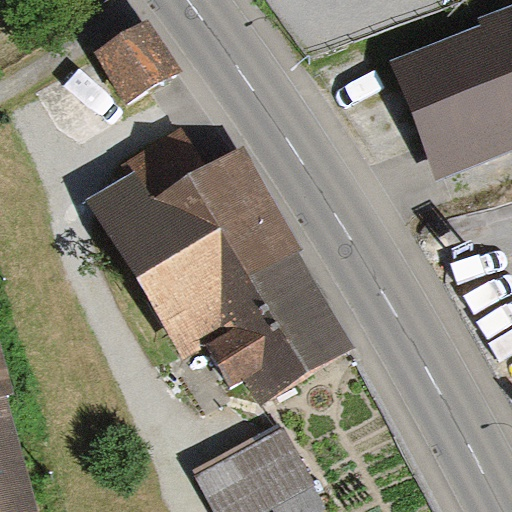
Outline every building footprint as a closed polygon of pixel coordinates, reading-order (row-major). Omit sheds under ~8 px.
[(484,31),(389,68),(438,190),(511,161),(511,12),(481,25),(484,31)] [(184,80),(148,26),(97,59),(128,111),(184,80)] [(210,177),(183,134),(123,170),(131,183),(88,209),(186,370),(208,357),(234,400),(247,392),(262,417),(360,358),(301,261),(306,256),(245,156),(210,177)] [(0,511),(37,511),(6,404),(15,402),(0,350),(0,511)] [(285,431),(196,483),(212,511),(272,511),(274,511),(328,511),(331,511),(285,431)]
